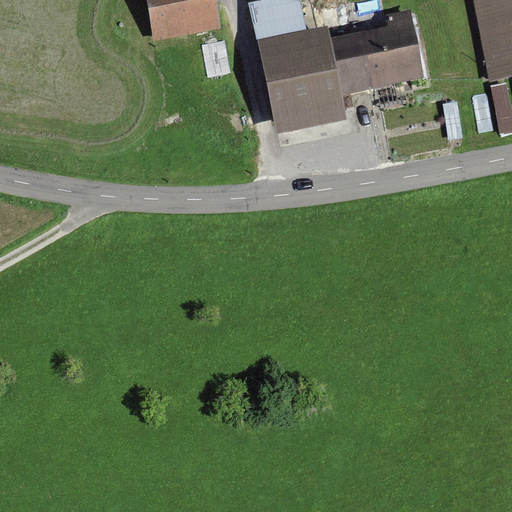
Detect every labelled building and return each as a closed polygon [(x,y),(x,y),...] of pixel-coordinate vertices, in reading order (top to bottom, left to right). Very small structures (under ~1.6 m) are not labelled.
[(145,0),(155,44),(221,31),(215,0),(145,0)] [(288,0),(251,7),(260,50),(307,40),(299,0),(288,0)] [(511,0),(472,0),(488,85),(511,80),(511,0)] [(412,19),(364,29),(377,94),(425,85),(412,19)] [(377,94),(364,29),(307,40),(260,50),(278,142),(350,127),(345,101),(377,94)]
